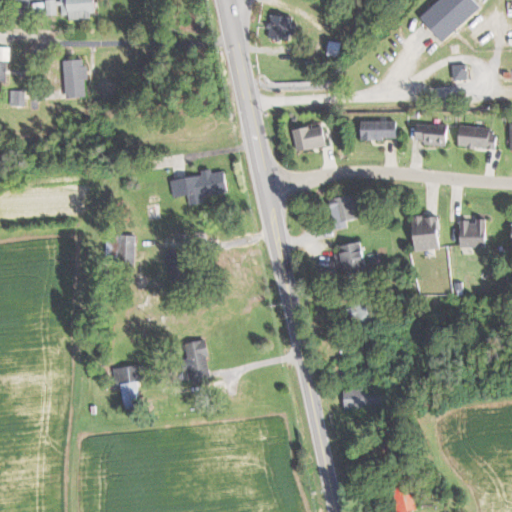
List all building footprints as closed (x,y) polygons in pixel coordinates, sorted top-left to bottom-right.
[(56,0),(48,1),(48,16),(62,15),(62,19),(98,17),(97,0),(56,0)] [(441,0),(424,17),(448,41),(485,4),(480,0),(441,0)] [(294,38),(295,15),(272,14),(271,37),(294,38)] [(0,59),(12,60),(12,46),(0,46),(0,59)] [(66,59),(68,97),(90,96),(87,58),(66,59)] [(0,81),(9,81),(9,61),(0,60),(0,81)] [(456,80),(470,79),(469,63),(455,64),(456,80)] [(11,90),(12,105),(27,104),(27,89),(11,90)] [(365,138),(401,139),(401,120),(365,120),(365,138)] [(330,145),(326,124),(295,129),(299,150),(330,145)] [(452,125),(420,124),(419,138),(427,138),(427,144),(451,145),(452,125)] [(500,148),(500,140),(494,140),(495,127),(462,125),(461,146),(500,148)] [(173,179),(177,197),(191,194),(193,205),(208,202),(207,196),(231,191),(227,170),(214,172),(173,179)] [(337,229),(349,227),(348,219),(364,217),(361,193),(332,197),(337,229)] [(419,251),(445,248),(441,214),(415,217),(419,251)] [(492,218),(480,217),(480,220),(463,219),(463,246),(491,247),(492,218)] [(341,244),(343,253),(338,254),(340,269),(369,265),(365,240),(341,244)] [(187,249),(172,249),(171,277),(186,278),(187,249)] [(353,298),(356,326),(377,324),(375,296),(353,298)] [(188,342),(194,383),(214,380),(208,339),(188,342)] [(124,383),(127,408),(144,406),(140,380),(146,379),(144,364),(115,368),(117,384),(124,383)] [(346,388),(347,408),(386,407),(386,387),(346,388)] [(402,511),(420,510),(416,482),(395,485),(398,511),(402,511)]
